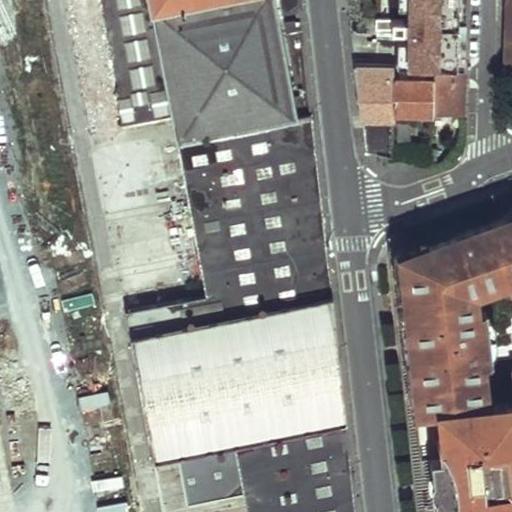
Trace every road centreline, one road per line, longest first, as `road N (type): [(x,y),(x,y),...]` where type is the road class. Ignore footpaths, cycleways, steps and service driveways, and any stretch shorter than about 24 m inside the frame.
road 1 (residential): [(380,511),(348,214)]
road 2 (track): [(0,226),(59,480),(41,511)]
road 3 (residential): [(348,214),(323,0)]
road 4 (residential): [(490,0),(493,166)]
road 5 (residential): [(348,214),(493,166)]
